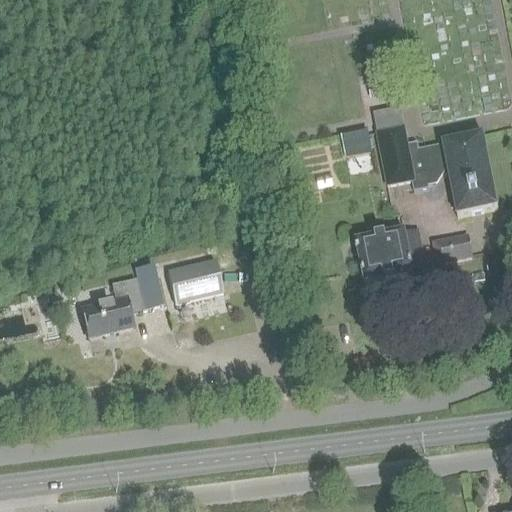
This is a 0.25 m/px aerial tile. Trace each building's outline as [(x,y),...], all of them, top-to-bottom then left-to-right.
[(447,172),(457,219),(497,211),(482,138),(470,140),(469,133),(452,136),(454,143),(441,146),(442,148),(418,152),(416,145),(407,146),(404,132),(403,132),(399,113),(373,118),(377,136),(376,136),(386,188),(411,183),(413,193),(428,190),(427,184),(435,183),(443,169),(447,169),(447,172)] [(370,151),(366,131),(340,136),(344,156),(370,151)] [(355,242),(364,286),(413,276),(410,264),(423,261),(417,232),(405,234),(405,232),(355,242)] [(465,238),(432,245),(433,247),(428,248),(429,253),(433,252),(436,266),(469,260),(465,238)] [(223,297),(215,263),(166,275),(174,308),(223,297)] [(136,274),(145,313),(161,309),(153,270),(136,274)] [(116,305),(81,313),(87,340),(133,330),(130,316),(143,313),(136,283),(112,289),(116,305)] [(19,404),(5,405),(6,415),(19,414),(19,404)]
